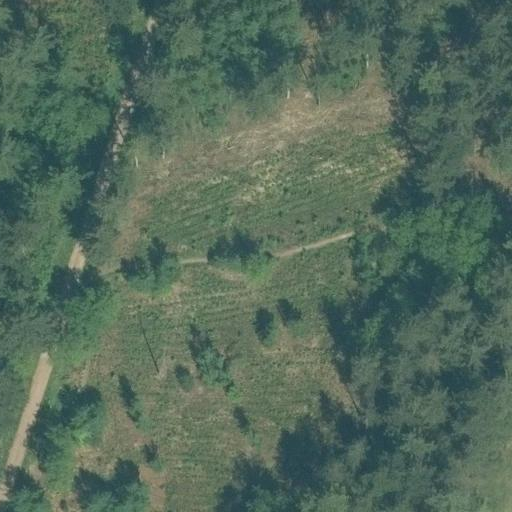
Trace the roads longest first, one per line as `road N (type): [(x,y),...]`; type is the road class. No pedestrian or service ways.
road 1 (track): [(159,0),(72,273)]
road 2 (track): [(72,273),(0,504)]
